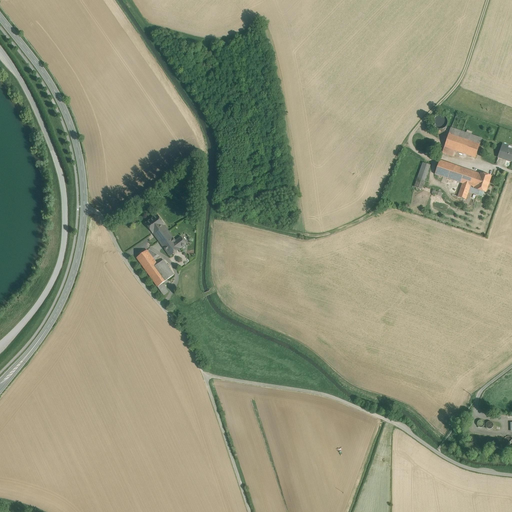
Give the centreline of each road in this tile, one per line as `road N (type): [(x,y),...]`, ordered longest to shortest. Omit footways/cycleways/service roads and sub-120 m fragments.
road 1 (track): [(511,476),(456,463),(336,396),(202,373),(251,511)]
road 2 (track): [(426,153),(334,105),(269,24),(263,0)]
road 3 (secondary): [(84,208),(68,118),(0,17)]
road 4 (unclassified): [(202,373),(100,214),(84,208)]
road 5 (secondary): [(0,386),(54,317),(78,253),(84,208)]
road 6 (track): [(490,0),(462,81),(410,146)]
